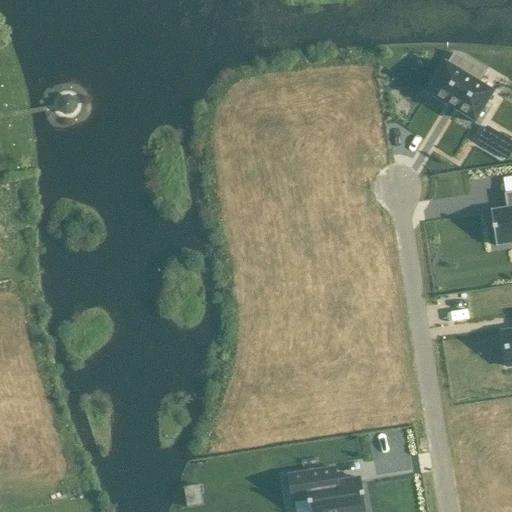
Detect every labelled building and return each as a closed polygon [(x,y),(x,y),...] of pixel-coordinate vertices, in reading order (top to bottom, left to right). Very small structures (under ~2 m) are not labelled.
[(475,122),(476,121),(475,121),(492,92),(477,83),(484,72),(454,54),(447,65),(444,64),(427,92),(426,94),(428,95),(473,121),(473,122),(475,123),(475,122)] [(511,141),(487,127),(478,141),(509,160),(511,155),(511,141)] [(508,209),(491,212),(496,246),(511,243),(511,194),(506,195),(508,209)] [(272,277),(272,278),(273,278),(275,293),(274,293),(274,295),(286,293),(286,292),(329,285),(327,269),(322,270),(322,269),(320,259),(320,258),(319,257),(318,256),(317,256),(316,256),(313,256),(309,232),(311,231),(311,229),(264,236),(265,239),(279,236),(281,253),(274,254),(274,256),(275,255),(278,276),(272,277)] [(511,339),(503,340),(509,375),(511,374),(511,339)] [(308,500),(309,511),(366,511),(361,478),(338,482),(336,468),(287,476),(292,503),(308,500)] [(203,505),(201,495),(194,496),(185,498),(187,508),(190,507),(203,505)]
